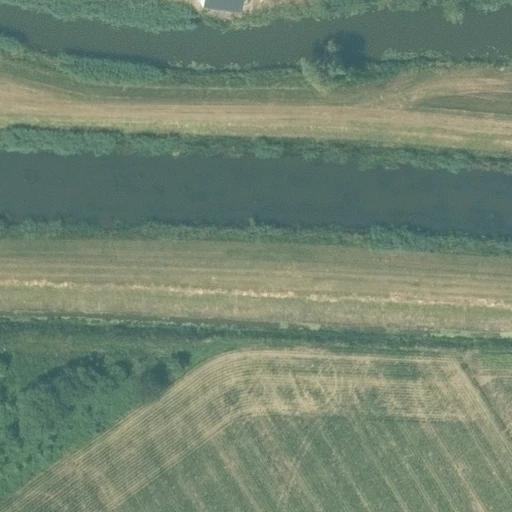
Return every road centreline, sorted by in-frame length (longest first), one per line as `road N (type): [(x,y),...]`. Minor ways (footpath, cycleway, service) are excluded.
road 1 (track): [(0,261),(511,284)]
road 2 (track): [(511,103),(0,85)]
